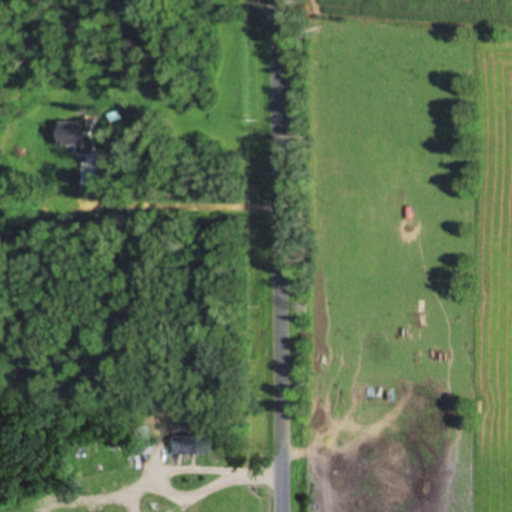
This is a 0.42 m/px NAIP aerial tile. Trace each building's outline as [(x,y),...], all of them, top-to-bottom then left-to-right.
[(55,148),(76,148),(76,156),(92,156),(92,124),(55,124),(55,148)] [(309,451),(341,441),(335,421),(303,431),(309,451)] [(148,455),(148,427),(125,427),(125,455),(148,455)] [(164,436),(164,455),(204,455),(204,436),(164,436)] [(92,440),(92,455),(122,455),(122,440),(92,440)]
